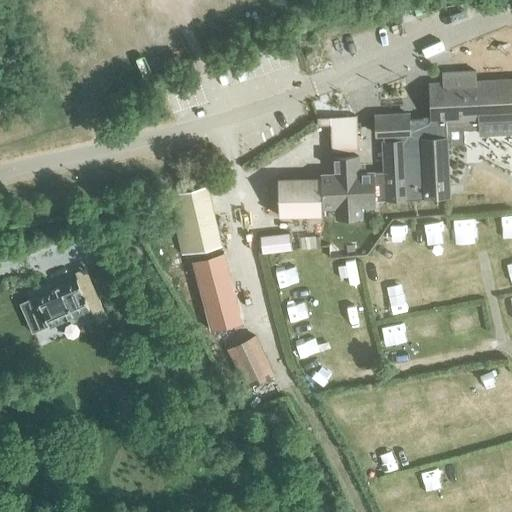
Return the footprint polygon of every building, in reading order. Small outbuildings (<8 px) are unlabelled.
[(483,129),(482,120),(511,118),(511,79),(428,84),(430,119),(409,120),(409,113),(373,115),(375,138),(385,137),(386,155),(386,160),(385,160),(386,172),(361,173),(360,155),(336,157),(337,174),(324,174),(324,178),(281,180),(282,216),(325,214),(324,203),(411,199),(452,197),(452,181),(449,144),(455,144),(466,143),(465,130),(483,129)] [(333,119),(335,150),(360,149),(358,118),(333,119)] [(169,197),(183,257),(222,248),(208,188),(169,197)] [(191,264),(210,331),(242,323),(224,255),(191,264)] [(36,297),(48,326),(89,308),(76,279),(36,297)] [(227,350),(245,390),(274,376),(255,337),(227,350)]
